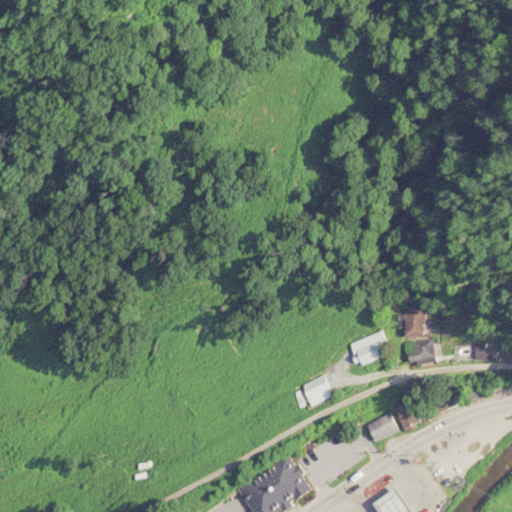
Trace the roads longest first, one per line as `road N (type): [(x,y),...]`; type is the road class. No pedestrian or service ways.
road 1 (residential): [(511,363),(398,376),(135,511)]
road 2 (primary): [(311,511),(430,432),(511,402)]
